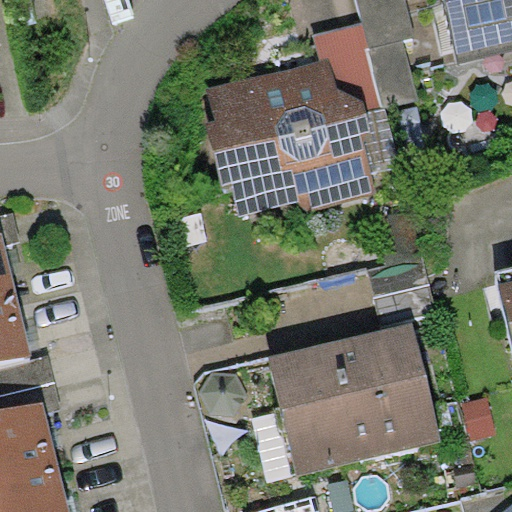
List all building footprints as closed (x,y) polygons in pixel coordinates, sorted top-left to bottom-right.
[(511,0),(425,0),(444,86),(511,71),(511,0)] [(189,105),(227,240),(364,201),(325,67),(189,105)] [(0,226),(0,289),(25,282),(9,224),(0,226)] [(511,264),(479,273),(511,388),(511,264)] [(0,350),(41,339),(25,282),(0,289),(0,350)] [(415,306),(269,350),(305,470),(451,426),(415,306)] [(0,412),(0,475),(72,454),(56,396),(0,412)] [(0,511),(85,511),(88,511),(72,454),(0,475),(0,511)]
